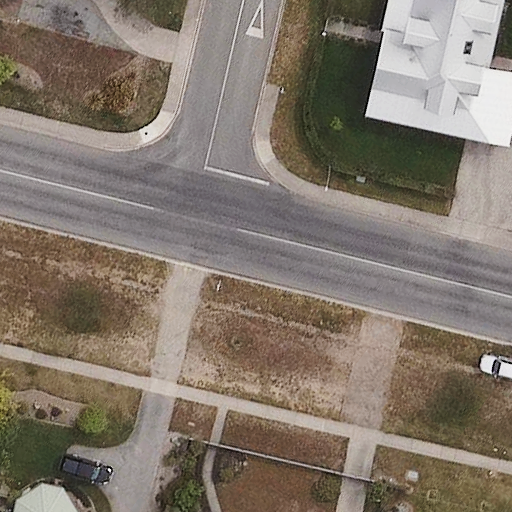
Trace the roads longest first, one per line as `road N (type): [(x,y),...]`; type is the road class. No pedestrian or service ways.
road 1 (tertiary): [(193,219),(511,297)]
road 2 (residential): [(248,0),(193,219)]
road 3 (tertiary): [(0,171),(193,219)]
